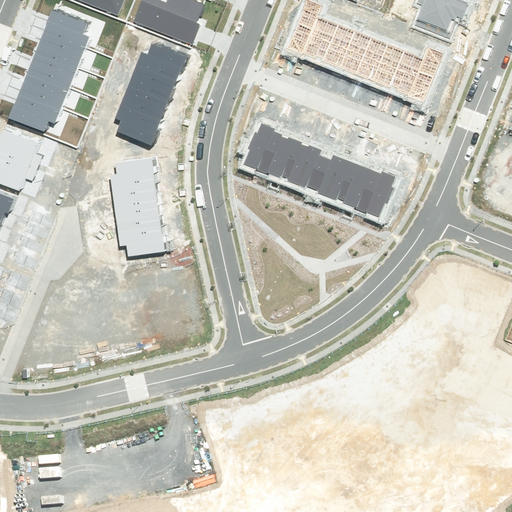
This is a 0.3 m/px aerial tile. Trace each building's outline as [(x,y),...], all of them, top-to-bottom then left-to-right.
[(92,0),(122,12),(127,0),(92,0)] [(149,0),(142,18),(197,40),(213,2),(207,0),(175,0),(174,0),(149,0)] [(321,5),(309,0),(306,0),(302,10),(304,11),(299,24),(311,29),(316,17),(321,5)] [(423,6),(415,24),(447,37),(453,22),(462,25),(471,2),(466,0),(419,0),(418,4),(423,6)] [(52,11),(44,30),(86,48),(90,38),(82,34),(86,25),(52,11)] [(337,26),(316,17),(311,29),(302,53),(316,58),(317,56),(324,59),(337,26)] [(292,37),(287,48),(302,54),(302,53),(311,29),(299,24),(293,37),(292,37)] [(355,32),(337,26),(324,59),(323,61),(341,68),(355,32)] [(44,30),(36,50),(79,68),(86,48),(44,30)] [(371,39),(355,32),(341,68),(357,74),(371,39)] [(387,45),(371,39),(357,74),(374,80),(387,45)] [(142,52),(136,66),(176,81),(185,58),(152,45),(148,55),(142,52)] [(404,52),(387,45),(374,80),(390,87),(391,85),(404,52)] [(423,59),(418,72),(433,78),(444,53),(428,47),(423,59)] [(36,50),(27,72),(70,89),(79,68),(36,50)] [(423,59),(404,52),(391,85),(398,88),(397,90),(409,95),(418,72),(423,59)] [(136,66),(128,86),(168,102),(176,81),(136,66)] [(27,72),(19,93),(62,110),(70,89),(27,72)] [(433,78),(418,72),(409,95),(408,96),(424,102),(433,78)] [(128,86),(121,105),(160,121),(168,102),(128,86)] [(19,93),(9,118),(44,131),(49,119),(57,122),(62,110),(19,93)] [(121,122),(117,132),(151,145),(160,121),(121,105),(115,119),(121,122)] [(250,150),(245,164),(257,169),(256,170),(267,174),(267,172),(283,135),(274,131),(275,129),(261,123),(257,134),(254,133),(248,149),(250,150)] [(39,142),(3,128),(0,135),(0,155),(37,170),(42,158),(34,155),(39,142)] [(283,135),(267,172),(281,178),(281,176),(288,178),(303,143),(283,135)] [(321,150),(303,143),(288,178),(288,181),(306,188),(307,185),(319,155),(321,150)] [(331,160),(319,155),(307,185),(320,190),(319,193),(336,200),(337,197),(352,162),(333,154),(331,160)] [(0,155),(0,183),(19,191),(24,178),(32,181),(37,170),(0,155)] [(109,176),(111,191),(153,184),(149,160),(114,165),(115,175),(109,176)] [(371,170),(352,162),(337,197),(344,200),(344,202),(357,207),(371,170)] [(371,170),(357,207),(356,209),(367,213),(367,212),(379,217),(384,202),(387,203),(393,187),(392,186),(396,177),(381,171),(381,173),(371,170)] [(111,191),(115,212),(157,206),(153,184),(111,191)] [(0,194),(0,214),(3,216),(5,213),(8,214),(14,199),(0,194)] [(115,212),(118,232),(160,226),(157,206),(115,212)] [(127,246),(128,257),(163,252),(160,226),(118,232),(120,247),(127,246)]
